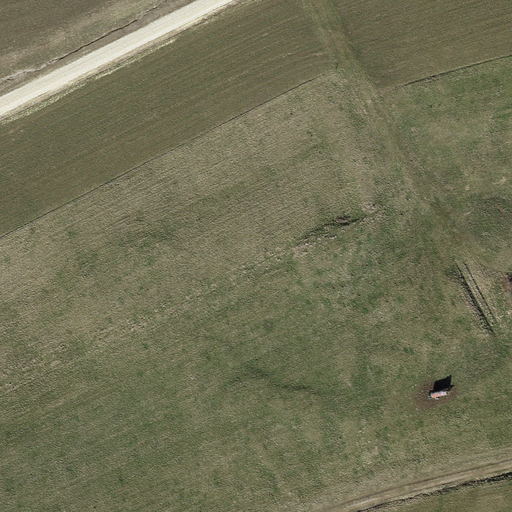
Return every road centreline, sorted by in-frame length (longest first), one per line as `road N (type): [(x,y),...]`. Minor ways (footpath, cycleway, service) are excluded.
road 1 (track): [(319,0),(511,355)]
road 2 (track): [(0,106),(220,0)]
road 3 (track): [(329,511),(511,463)]
